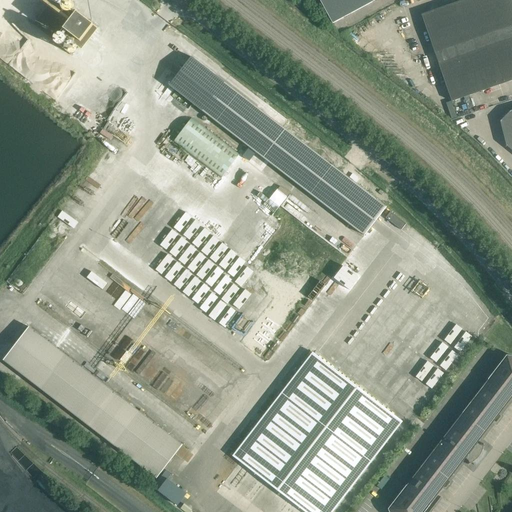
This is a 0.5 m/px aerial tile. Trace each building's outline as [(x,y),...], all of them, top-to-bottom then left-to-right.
[(319,0),(333,24),(378,0),(319,0)] [(511,2),(511,0),(467,0),(421,16),(452,102),(482,91),(511,81),(511,2)] [(72,29),(92,41),(102,22),(83,11),(72,29)] [(44,15),(37,22),(51,35),(58,27),(44,15)] [(386,208),(215,76),(191,58),(169,86),(193,104),(364,236),(386,208)] [(451,102),(446,103),(452,120),(457,118),(451,102)] [(174,142),(222,178),(239,155),(192,119),(174,142)] [(108,129),(104,133),(109,139),(113,136),(108,129)] [(180,166),(187,173),(197,162),(190,155),(180,166)] [(254,182),(280,202),(290,189),(285,186),(282,190),(260,174),(254,182)] [(147,193),(159,180),(154,175),(142,188),(147,193)] [(165,183),(152,197),(159,203),(171,189),(165,183)] [(262,202),(268,203),(271,194),(265,193),(262,202)] [(197,196),(185,209),(191,215),(204,201),(197,196)] [(140,214),(146,219),(157,204),(151,199),(140,214)] [(258,202),(250,212),(275,233),(283,223),(258,202)] [(195,218),(201,223),(213,209),(207,204),(195,218)] [(217,211),(205,225),(212,231),(224,216),(217,211)] [(178,232),(190,218),(183,212),(171,226),(178,232)] [(229,219),(217,234),(224,240),(236,225),(229,219)] [(192,221),(181,236),(188,241),(199,226),(192,221)] [(203,228),(192,243),(199,248),(210,233),(203,228)] [(163,249),(176,236),(170,229),(156,242),(163,249)] [(240,230),(230,245),(237,249),(247,234),(240,230)] [(249,255),(260,242),(252,235),(241,249),(249,255)] [(210,256),(222,242),(215,237),(203,251),(210,256)] [(168,252),(185,266),(196,251),(179,238),(168,252)] [(188,268),(197,274),(208,259),(199,253),(188,268)] [(240,255),(227,268),(233,274),(246,261),(240,255)] [(236,276),(246,282),(255,270),(245,263),(236,276)] [(208,301),(231,277),(224,269),(213,281),(213,282),(201,294),(208,301)] [(398,289),(394,295),(408,302),(412,296),(398,289)] [(427,318),(431,314),(417,301),(413,305),(427,318)] [(428,321),(445,329),(448,323),(432,315),(428,321)] [(355,319),(350,325),(363,337),(369,332),(355,319)] [(408,338),(413,332),(399,320),(394,326),(408,338)] [(4,361),(157,479),(152,485),(176,504),(184,492),(165,478),(169,473),(164,469),(183,445),(29,327),(4,361)] [(455,332),(451,337),(465,347),(468,342),(455,332)] [(233,456),(304,511),(332,511),(402,422),(313,353),(233,456)] [(509,356),(507,355),(488,380),(407,486),(407,485),(388,509),(389,511),(424,511),(431,504),(465,459),(468,461),(470,464),(472,464),(474,462),(475,461),(477,460),(479,458),(480,456),(481,454),(482,452),(483,450),(484,448),(484,446),(480,445),(477,443),(511,398),(511,356),(511,357),(509,356)] [(421,400),(425,395),(417,388),(413,393),(421,400)] [(290,511),(294,505),(288,502),(282,511),(290,511)]
